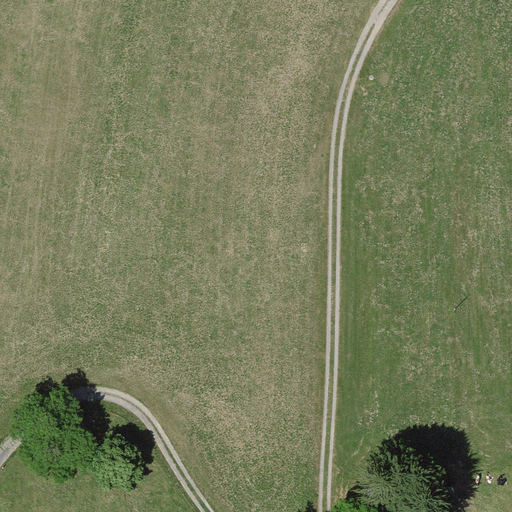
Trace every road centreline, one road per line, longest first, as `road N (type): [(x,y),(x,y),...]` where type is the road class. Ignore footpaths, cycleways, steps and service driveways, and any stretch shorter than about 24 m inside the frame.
road 1 (track): [(325,511),(341,114),(362,46),(390,0)]
road 2 (track): [(7,444),(66,396),(111,393),(152,423),(209,511)]
